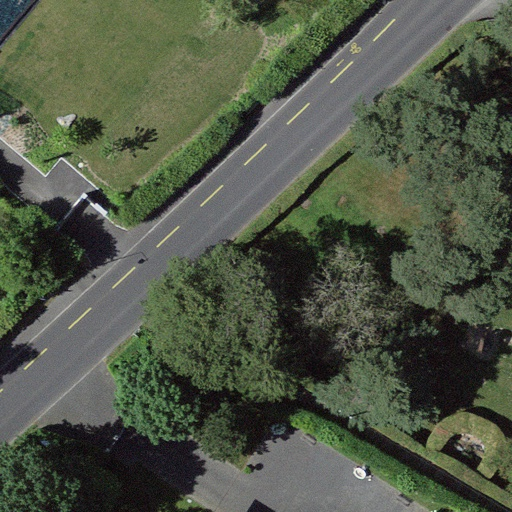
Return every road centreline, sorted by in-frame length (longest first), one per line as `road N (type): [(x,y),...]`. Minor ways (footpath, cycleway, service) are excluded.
road 1 (tertiary): [(0,417),(437,0)]
road 2 (unknown): [(54,367),(297,511)]
